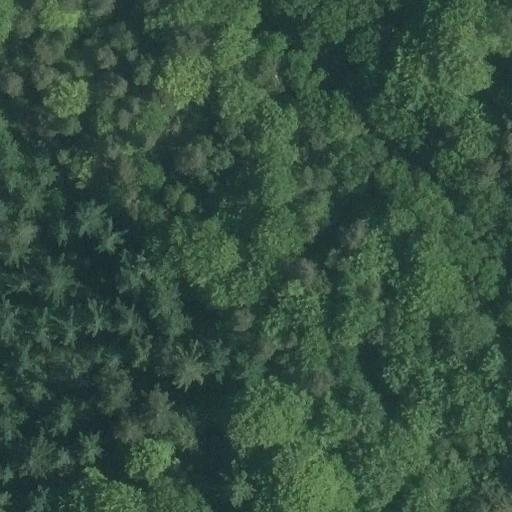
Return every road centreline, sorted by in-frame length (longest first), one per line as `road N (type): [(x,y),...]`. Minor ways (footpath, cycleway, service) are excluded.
road 1 (track): [(16,112),(298,395)]
road 2 (tertiary): [(511,255),(273,0)]
road 3 (track): [(298,395),(511,281)]
road 4 (track): [(138,493),(298,395)]
road 5 (track): [(298,395),(409,511)]
